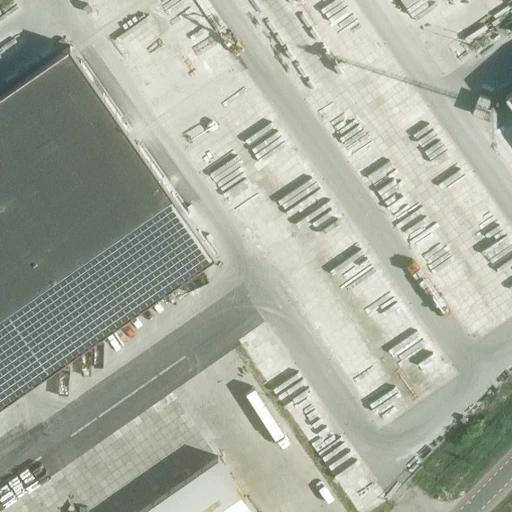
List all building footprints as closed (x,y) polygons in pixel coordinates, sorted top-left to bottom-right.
[(0,403),(215,254),(174,195),(70,46),(0,94),(0,403)] [(481,95),(474,114),(485,118),(492,99),(481,95)] [(426,339),(441,330),(374,226),(359,236),(426,339)] [(343,274),(354,289),(379,272),(368,257),(343,274)] [(380,374),(380,380),(399,379),(398,364),(379,365),(378,352),(362,353),(362,346),(344,347),(346,370),(362,368),(362,375),(380,374)] [(429,410),(435,419),(457,402),(447,389),(435,398),(438,403),(429,410)] [(0,510),(0,511),(256,511),(172,391),(0,510)]
